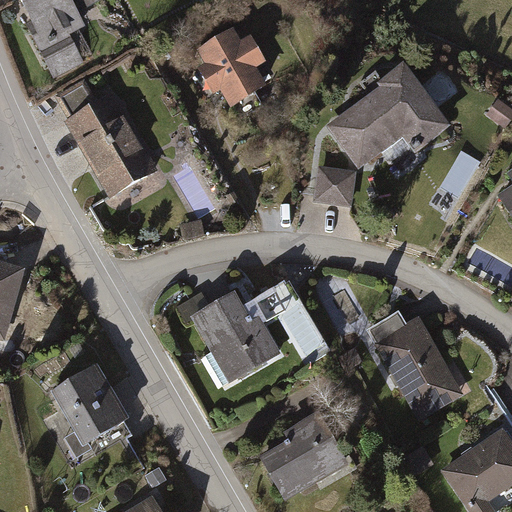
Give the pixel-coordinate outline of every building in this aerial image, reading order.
[(17,0),(31,25),(26,27),(54,81),(85,65),(72,39),(88,30),(79,15),(107,0),(17,0)] [(235,32),(198,53),(206,66),(199,70),(214,98),(222,93),(232,111),(234,110),(240,121),(264,108),(257,97),(269,90),(259,72),(268,67),(252,39),(242,45),(235,32)] [(452,130),(405,67),(378,86),(381,90),(327,129),(359,173),(405,139),(417,156),(452,130)] [(68,122),(64,124),(110,203),(160,173),(114,94),(98,104),(86,83),(56,100),(68,122)] [(511,121),(511,111),(498,101),(486,118),(505,132),(511,121)] [(358,175),(319,169),(314,205),(354,211),(358,175)] [(511,173),(507,177),(511,183),(511,189),(498,199),(511,218),(511,173)] [(511,286),(511,265),(478,247),(469,263),(511,286)] [(26,274),(0,266),(0,343),(5,345),(26,274)] [(202,294),(175,309),(188,330),(195,326),(230,386),(282,356),(260,319),(253,323),(236,295),(211,309),(202,294)] [(401,315),(368,333),(420,424),(465,398),(421,321),(408,328),(401,315)] [(355,350),(338,358),(344,373),(362,364),(355,350)] [(98,368),(52,394),(76,434),(85,450),(90,447),(130,423),(98,368)] [(289,444),(260,460),(286,504),(350,467),(321,415),(284,436),(289,444)] [(511,444),(504,433),(443,474),(468,511),(495,511),(491,505),(511,490),(511,444)] [(85,450),(76,434),(64,441),(77,462),(93,452),(90,447),(85,450)] [(434,467),(424,449),(403,461),(413,479),(434,467)] [(160,511),(155,500),(134,511),(160,511)]
